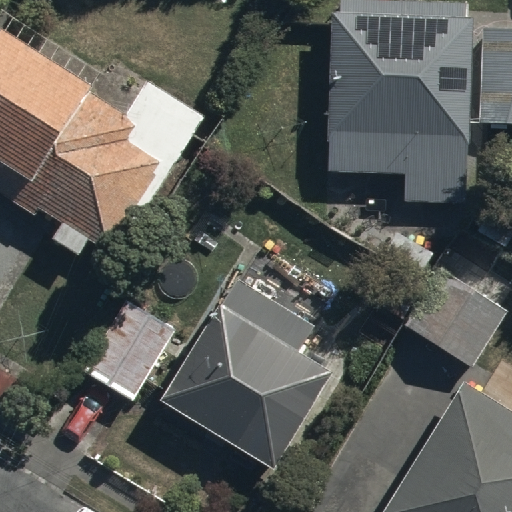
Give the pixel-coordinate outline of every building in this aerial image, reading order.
[(471,13),(323,14),(325,184),(402,183),(402,204),(473,203),(471,13)] [(94,84),(4,28),(0,33),(0,201),(38,226),(42,219),(63,232),(54,247),(81,264),(90,250),(111,263),(124,242),(131,247),(207,126),(150,90),(129,124),(86,97),(94,84)] [(511,33),(487,33),(485,128),(511,127),(511,33)] [(447,278),(408,339),(467,377),(506,316),(447,278)] [(239,291),(162,409),(272,483),(336,385),(300,362),(315,340),(239,291)] [(92,383),(133,409),(177,337),(136,312),(92,383)] [(0,360),(0,397),(19,409),(36,384),(0,360)] [(511,511),(511,426),(469,400),(398,511),(511,511)]
